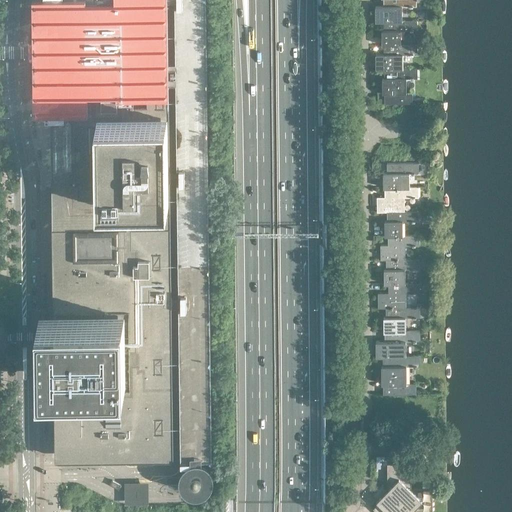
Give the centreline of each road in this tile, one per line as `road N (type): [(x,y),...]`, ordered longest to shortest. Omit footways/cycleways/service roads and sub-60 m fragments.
road 1 (tertiary): [(26,476),(9,0)]
road 2 (motorway): [(290,511),(287,57)]
road 3 (motorway): [(256,115),(258,511)]
road 4 (residential): [(347,511),(356,497),(352,133)]
road 5 (residential): [(352,133),(350,0)]
